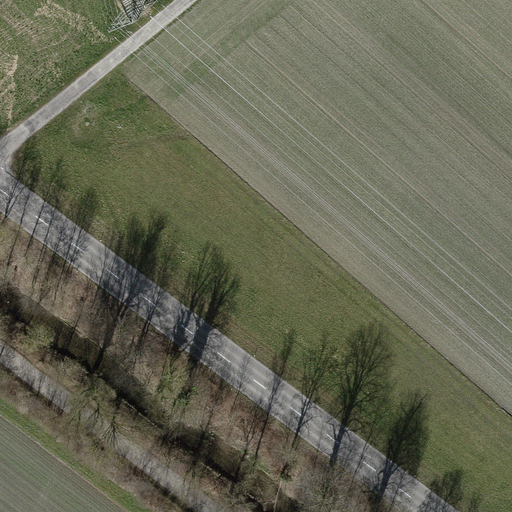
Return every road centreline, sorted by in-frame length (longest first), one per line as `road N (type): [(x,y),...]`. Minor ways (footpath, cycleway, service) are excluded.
road 1 (tertiary): [(0,183),(432,511)]
road 2 (track): [(211,511),(0,348)]
road 3 (track): [(0,158),(191,0)]
